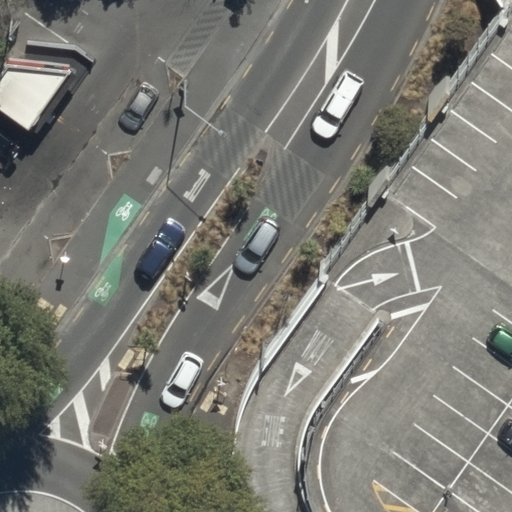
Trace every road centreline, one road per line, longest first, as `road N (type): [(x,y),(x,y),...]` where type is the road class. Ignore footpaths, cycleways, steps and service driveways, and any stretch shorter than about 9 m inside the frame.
road 1 (tertiary): [(68,472),(141,329),(356,0)]
road 2 (unknown): [(378,511),(378,464),(511,264)]
